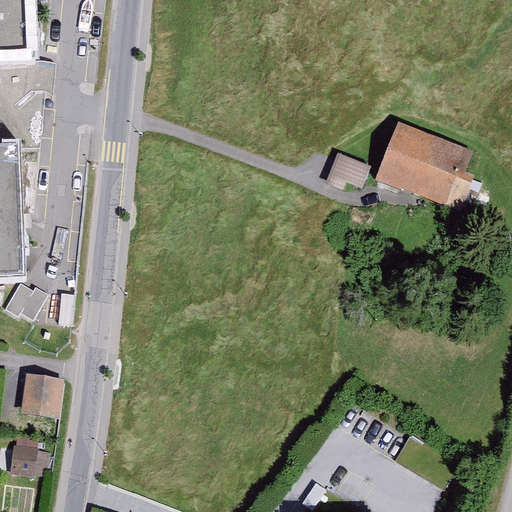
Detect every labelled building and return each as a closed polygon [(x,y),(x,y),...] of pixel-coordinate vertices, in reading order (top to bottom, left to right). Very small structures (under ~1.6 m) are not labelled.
[(0,0),(0,62),(31,61),(28,0),(0,0)] [(398,132),(380,177),(460,209),(471,181),(462,177),(470,155),(434,140),(432,146),(398,132)] [(0,279),(22,279),(17,149),(0,149),(0,279)] [(333,186),(346,191),(349,183),(365,189),(371,173),(342,162),(333,186)] [(20,314),(33,322),(49,296),(36,289),(34,292),(21,285),(5,310),(18,318),(20,314)] [(26,414),(56,419),(61,384),(31,379),(26,414)] [(33,476),(34,474),(46,475),(49,456),(17,452),(14,474),(33,476)]
